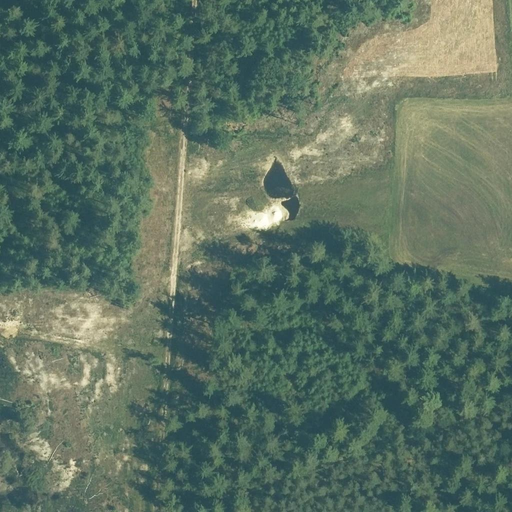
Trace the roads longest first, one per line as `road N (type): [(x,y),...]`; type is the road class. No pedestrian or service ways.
road 1 (track): [(152,511),(187,0)]
road 2 (track): [(176,125),(0,133)]
